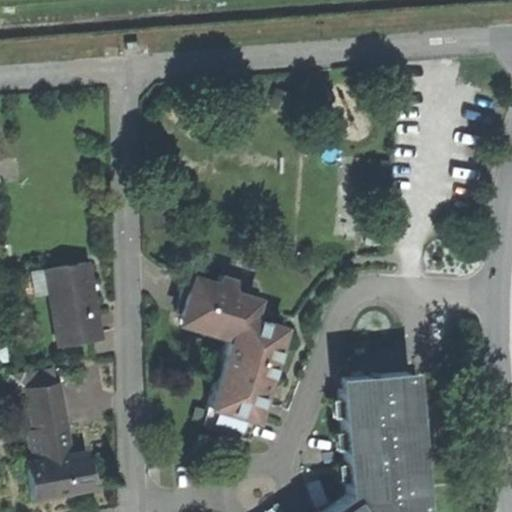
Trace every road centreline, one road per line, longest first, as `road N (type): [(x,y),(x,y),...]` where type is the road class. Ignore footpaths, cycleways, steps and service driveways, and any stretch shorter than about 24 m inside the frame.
road 1 (residential): [(494,293),(364,284),(339,308),(273,456),(258,471),(226,491),(136,508)]
road 2 (residential): [(119,64),(136,508)]
road 3 (residential): [(511,36),(119,64)]
road 4 (residential): [(511,160),(494,293)]
road 5 (residential): [(498,379),(511,511)]
